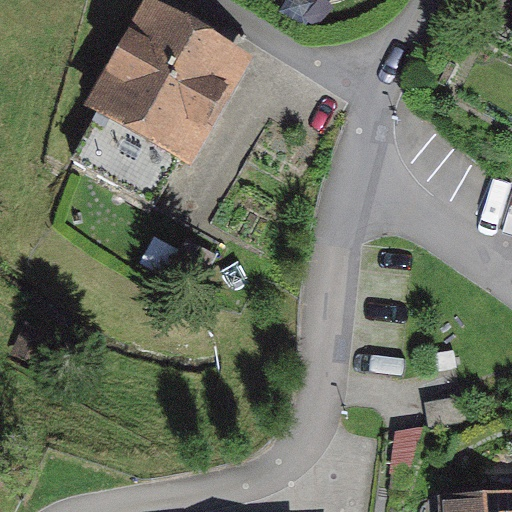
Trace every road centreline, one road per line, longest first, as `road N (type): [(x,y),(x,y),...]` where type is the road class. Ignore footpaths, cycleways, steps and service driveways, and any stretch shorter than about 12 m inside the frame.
road 1 (residential): [(347,190),(321,373),(299,447),(252,479),(104,511)]
road 2 (residential): [(410,0),(375,83),(347,190)]
road 3 (residential): [(347,190),(409,203),(511,271)]
